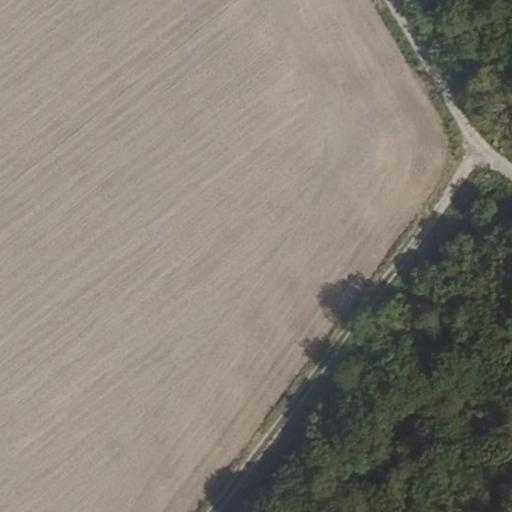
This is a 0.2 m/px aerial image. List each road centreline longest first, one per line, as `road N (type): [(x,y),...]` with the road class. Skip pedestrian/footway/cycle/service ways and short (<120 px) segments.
road 1 (track): [(210,511),(482,148)]
road 2 (track): [(482,148),(394,0)]
